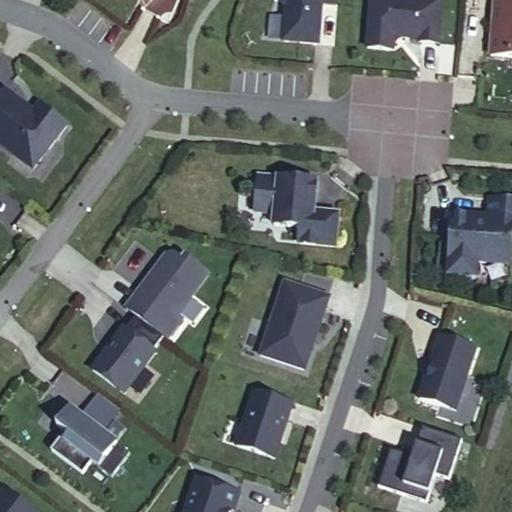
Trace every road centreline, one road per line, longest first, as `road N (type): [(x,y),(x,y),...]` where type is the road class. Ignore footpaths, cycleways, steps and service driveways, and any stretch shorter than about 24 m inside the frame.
road 1 (residential): [(308,511),(380,304),(401,117)]
road 2 (residential): [(152,96),(0,305)]
road 3 (residential): [(152,96),(401,117)]
road 4 (residential): [(0,5),(57,24),(152,96)]
